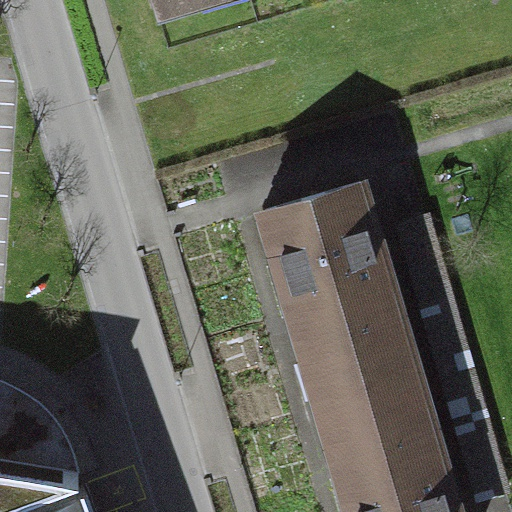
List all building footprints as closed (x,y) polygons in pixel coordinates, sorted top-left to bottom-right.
[(153,0),(158,14),(204,0),(153,0)] [(261,208),(318,395),(413,366),(356,179),(261,208)] [(466,352),(429,216),(401,223),(440,360),(466,352)] [(503,485),(466,352),(440,360),(477,493),(503,485)] [(458,511),(413,366),(318,395),(354,511),(458,511)] [(0,511),(91,511),(76,470),(17,459),(0,456),(0,511)]
